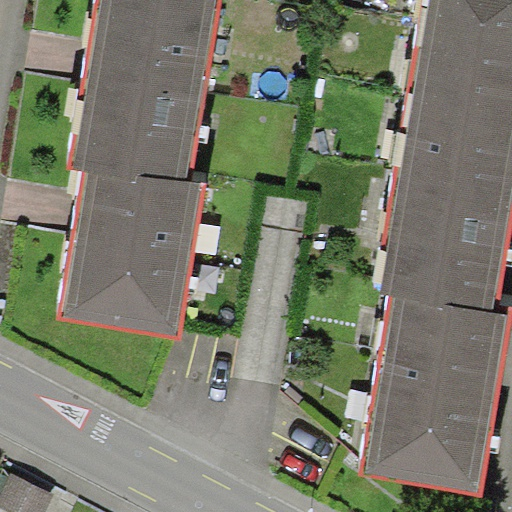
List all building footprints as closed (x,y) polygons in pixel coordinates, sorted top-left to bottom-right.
[(222,1),(215,0),(100,0),(73,146),(82,147),(191,167),(222,1)] [(511,121),(511,0),(430,0),(410,101),(511,121)] [(511,235),(511,121),(410,101),(372,279),(499,301),(511,235)] [(82,147),(51,304),(171,327),(202,169),(191,167),(82,147)] [(389,283),(360,453),(479,473),(507,303),(389,283)]
